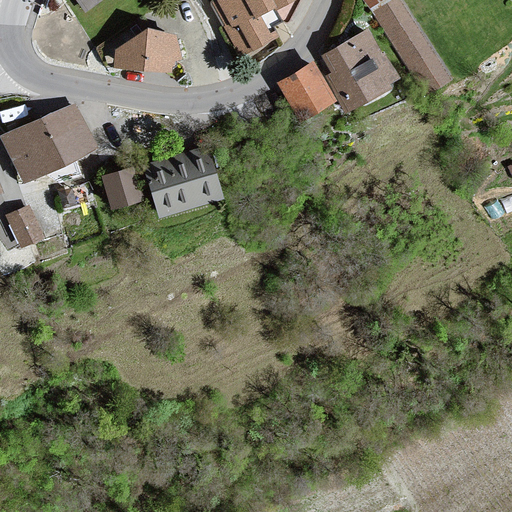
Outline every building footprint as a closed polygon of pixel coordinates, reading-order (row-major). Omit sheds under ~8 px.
[(98,0),(78,0),(86,10),(98,0)] [(219,0),(221,1),(215,4),(242,55),(253,49),(278,36),(275,30),(273,25),(279,22),(272,9),(277,7),(289,0),(219,0)] [(366,0),(375,10),(426,92),(449,78),(400,0),(366,0)] [(394,78),(368,31),(326,55),(336,73),(329,77),(348,110),(388,88),(385,83),(394,78)] [(147,32),(119,50),(118,65),(171,70),(172,56),(180,57),(176,37),(147,32)] [(333,100),(313,64),(281,82),(301,118),(333,100)] [(95,148),(76,106),(61,112),(5,137),(14,158),(23,179),(95,148)] [(221,197),(207,149),(147,166),(161,214),(221,197)] [(141,199),(133,169),(105,177),(113,206),(141,199)] [(40,238),(29,208),(10,215),(22,245),(40,238)]
